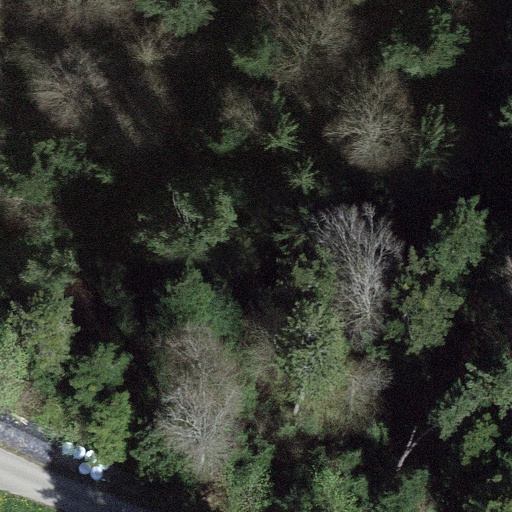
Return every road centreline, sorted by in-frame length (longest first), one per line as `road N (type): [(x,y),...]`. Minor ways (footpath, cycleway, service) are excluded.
road 1 (track): [(354,0),(0,27)]
road 2 (unclassified): [(123,511),(0,461)]
